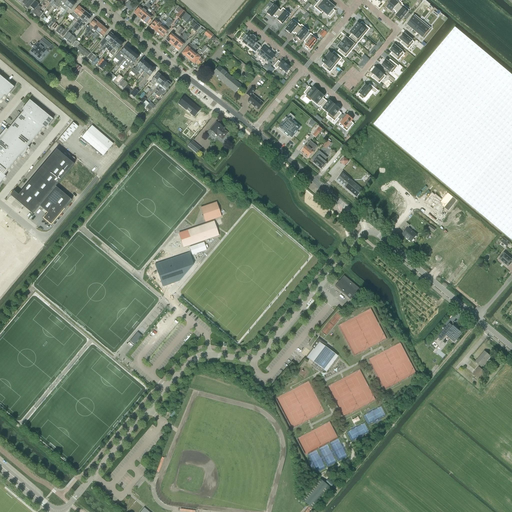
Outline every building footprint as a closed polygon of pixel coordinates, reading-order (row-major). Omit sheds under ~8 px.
[(24,6),(27,9),(30,7),(33,2),(30,0),(29,0),(25,6),(24,6)] [(62,0),(57,7),(58,9),(60,7),(61,8),(68,0),(62,0)] [(70,0),(68,0),(61,8),(60,10),(62,13),(64,10),(64,11),(72,1),(70,0)] [(140,7),(134,14),(137,17),(148,4),(147,4),(150,0),(147,0),(146,1),(145,2),(146,3),(144,5),(142,4),(140,7)] [(320,0),(319,0),(313,7),(321,14),(322,12),(329,3),(327,2),(328,1),(326,0),(324,0),(325,0),(324,0),(323,0),(323,1),(320,0)] [(397,0),(393,0),(387,8),(392,12),(393,10),(396,12),(402,4),(403,4),(397,0)] [(33,3),(33,2),(30,7),(34,11),(39,4),(35,1),(33,3)] [(72,1),(64,11),(65,11),(61,14),(63,16),(67,12),(66,12),(69,9),(70,10),(75,4),(72,1)] [(266,13),(271,18),(273,16),(275,18),(276,17),(276,16),(280,11),(273,5),(270,3),(267,6),(270,9),(266,13)] [(329,3),(322,12),(330,18),(335,11),(332,9),(334,7),(329,3)] [(148,4),(137,17),(140,19),(149,9),(147,7),(149,5),(148,4)] [(396,12),(395,12),(397,14),(396,16),(401,20),(409,10),(402,4),(396,12)] [(71,15),(71,16),(74,19),(72,21),(82,9),(78,6),(73,13),(74,13),(71,15)] [(149,9),(140,19),(144,22),(156,7),(154,6),(150,10),(149,9)] [(38,17),(43,11),(38,7),(33,13),(38,17)] [(156,7),(144,22),(147,24),(153,18),(152,17),(155,14),(154,13),(157,9),(156,7)] [(280,11),(276,16),(276,17),(278,18),(277,20),(282,24),(285,21),(286,22),(288,19),(287,18),(290,14),(282,8),(280,11)] [(82,9),(72,21),(73,22),(75,19),(77,21),(76,22),(85,12),(82,9)] [(180,19),(186,13),(181,10),(178,14),(177,14),(175,15),(180,19)] [(85,12),(76,22),(77,23),(73,28),(76,30),(79,26),(88,15),(85,12)] [(153,30),(166,14),(165,15),(163,14),(160,18),(158,17),(150,27),(153,30)] [(166,14),(153,30),(156,32),(165,22),(163,21),(165,19),(168,15),(166,14)] [(88,15),(79,26),(80,27),(82,25),(83,26),(91,17),(88,15)] [(415,15),(407,25),(411,28),(419,18),(415,15)] [(419,18),(411,28),(415,31),(423,22),(419,18)] [(87,36),(98,23),(94,20),(89,26),(87,29),(86,29),(85,30),(85,33),(84,36),(86,37),(87,36)] [(293,20),(285,30),(290,34),(291,32),(294,34),(295,33),(300,26),(293,20)] [(159,35),(170,23),(168,22),(167,23),(165,22),(156,32),(159,35)] [(355,26),(354,28),(364,36),(370,29),(362,22),(360,25),(358,23),(358,24),(357,23),(355,25),(355,26)] [(423,22),(415,31),(419,34),(427,25),(423,22)] [(93,35),(101,25),(98,23),(87,36),(88,37),(92,33),(93,35)] [(170,23),(159,35),(163,38),(170,29),(168,28),(171,24),(170,23)] [(93,42),(104,28),(101,25),(93,35),(94,36),(93,38),(94,39),(92,42),(93,42)] [(300,26),(295,33),(297,35),(295,37),(300,41),(303,38),(305,40),(310,33),(301,25),(300,26)] [(427,25),(419,34),(423,38),(431,28),(427,25)] [(61,35),(66,29),(65,29),(64,30),(60,27),(56,32),(60,35),(61,35)] [(169,43),(181,29),(179,27),(175,31),(176,32),(173,35),(171,33),(166,40),(169,43)] [(104,28),(93,42),(94,43),(101,35),(102,37),(107,31),(104,28)] [(325,28),(320,35),(323,37),(328,30),(325,28)] [(352,34),(350,37),(358,43),(364,36),(354,28),(350,33),(352,34)] [(511,75),(455,28),(374,125),(511,240),(511,75)] [(181,29),(169,43),(172,46),(178,39),(181,36),(180,35),(184,31),(181,29)] [(215,39),(217,37),(208,30),(204,34),(210,39),(212,37),(215,39)] [(102,50),(114,36),(110,33),(105,39),(104,39),(99,45),(101,47),(100,48),(102,50)] [(178,39),(172,46),(175,48),(185,36),(186,35),(184,33),(182,36),(183,36),(182,37),(181,36),(178,39)] [(245,35),(242,38),(244,40),(243,41),(244,41),(245,41),(248,44),(246,45),(255,53),(260,47),(257,44),(258,42),(255,39),(256,38),(252,35),(251,36),(248,34),(246,36),(245,35)] [(310,34),(304,42),(306,44),(304,46),(305,47),(305,48),(308,50),(308,49),(309,50),(318,40),(310,34)] [(402,41),(400,43),(408,50),(414,42),(404,34),(400,39),(402,41)] [(185,36),(175,48),(179,51),(187,41),(186,40),(188,38),(186,36),(186,35),(185,36)] [(112,45),(117,38),(114,36),(102,50),(104,51),(107,47),(110,43),(112,45)] [(346,38),(342,42),(352,51),(358,43),(350,37),(348,39),(346,38)] [(109,54),(120,41),(117,38),(112,45),(109,48),(112,51),(109,54)] [(185,57),(194,45),(198,41),(195,39),(191,44),(190,44),(188,47),(182,54),(185,57)] [(71,45),(76,49),(80,44),(75,40),(71,45)] [(120,41),(109,54),(112,57),(123,44),(120,41)] [(340,43),(338,46),(338,47),(340,49),(338,51),(346,58),(352,51),(342,42),(341,44),(340,43)] [(30,52),(39,59),(46,50),(37,43),(35,46),(34,46),(32,48),(32,49),(30,52)] [(194,45),(185,57),(188,59),(194,52),(198,48),(194,45)] [(393,46),(390,49),(391,49),(390,50),(392,52),(390,55),(398,61),(404,54),(395,45),(394,46),(393,46)] [(201,50),(191,62),(194,65),(195,63),(198,66),(203,60),(200,58),(199,56),(201,53),(202,54),(207,48),(204,46),(203,47),(201,50)] [(116,65),(129,49),(126,47),(121,53),(123,54),(111,68),(113,69),(116,65)] [(264,47),(258,54),(262,58),(261,58),(264,61),(265,60),(268,63),(267,65),(270,67),(272,65),(269,63),(274,57),(271,55),(272,54),(270,52),(268,51),(269,51),(268,50),(268,51),(264,47)] [(125,62),(133,52),(129,49),(116,65),(118,67),(123,61),(125,62)] [(194,52),(188,59),(191,62),(201,50),(199,49),(195,53),(194,52)] [(125,68),(136,55),(133,52),(125,62),(126,63),(123,66),(125,68)] [(330,53),(326,57),(336,66),(342,58),(334,52),(332,54),(330,53)] [(91,54),(87,59),(91,62),(96,57),(91,54)] [(136,55),(125,68),(126,69),(129,66),(131,68),(133,66),(132,66),(139,57),(136,55)] [(324,64),(322,66),(330,73),(336,66),(326,57),(322,62),(324,64)] [(135,75),(146,63),(142,60),(137,66),(134,69),(133,68),(130,72),(135,75)] [(386,61),(382,66),(392,74),(398,66),(390,60),(388,62),(386,61)] [(100,66),(99,67),(102,70),(107,64),(104,61),(100,66)] [(278,62),(273,67),(276,70),(278,68),(286,74),(290,68),(282,62),(280,64),(278,62)] [(146,63),(135,75),(136,77),(139,73),(141,75),(143,71),(148,65),(146,63)] [(78,65),(71,73),(75,76),(82,68),(78,65)] [(140,82),(152,68),(148,65),(143,71),(145,73),(142,76),(138,80),(140,82)] [(235,93),(241,86),(219,67),(213,74),(235,93)] [(152,68),(140,82),(138,85),(140,87),(147,79),(145,78),(148,75),(150,77),(155,70),(152,68)] [(373,75),(371,77),(379,84),(386,76),(376,68),(372,73),(373,75)] [(153,85),(161,76),(158,73),(154,78),(153,78),(152,78),(152,79),(152,80),(150,82),(153,85)] [(114,80),(118,83),(122,78),(118,75),(114,80)] [(161,76),(153,85),(151,89),(153,91),(156,87),(155,87),(158,83),(159,85),(164,79),(161,76)] [(164,79),(159,85),(161,86),(158,89),(154,93),(156,95),(160,91),(168,81),(164,79)] [(123,80),(119,84),(124,88),(127,84),(123,80)] [(160,91),(156,95),(158,97),(161,95),(162,96),(165,92),(169,89),(168,88),(171,84),(168,81),(160,91)] [(6,82),(0,88),(0,92),(2,94),(6,89),(10,85),(6,82)] [(360,94),(358,96),(363,100),(371,91),(375,94),(378,91),(370,84),(368,87),(366,85),(359,93),(360,94)] [(10,85),(6,89),(10,93),(14,88),(10,85)] [(309,87),(304,93),(306,95),(305,97),(311,102),(311,101),(319,92),(313,87),(312,89),(309,87)] [(134,98),(139,92),(134,88),(129,94),(130,94),(128,96),(132,99),(134,98)] [(251,88),(246,94),(250,97),(251,98),(248,102),(258,110),(263,104),(252,95),(255,91),(251,88)] [(6,89),(2,94),(4,96),(6,98),(10,93),(6,89)] [(319,92),(311,101),(320,108),(320,107),(325,100),(323,98),(324,96),(319,92)] [(184,97),(178,104),(194,117),(200,110),(184,97)] [(325,100),(320,107),(328,113),(335,105),(329,101),(328,102),(325,100)] [(328,113),(327,115),(335,122),(341,114),(339,112),(340,110),(338,108),(339,107),(336,104),(335,105),(328,113)] [(25,105),(22,110),(23,111),(26,113),(29,116),(33,120),(37,115),(33,112),(30,109),(26,106),(25,105)] [(23,111),(20,115),(30,123),(33,120),(29,116),(26,113),(23,111)] [(20,115),(17,119),(27,127),(30,123),(20,115)] [(37,115),(33,120),(37,123),(41,126),(43,128),(45,129),(49,125),(45,121),(41,118),(37,115)] [(289,115),(278,128),(284,132),(283,134),(287,137),(288,136),(291,138),(294,135),(295,136),(301,130),(291,122),(293,118),(289,115)] [(347,115),(339,125),(347,132),(354,124),(351,122),(353,120),(352,119),(352,118),(349,115),(348,116),(347,115)] [(17,119),(14,123),(24,131),(27,127),(17,119)] [(33,120),(30,123),(40,132),(43,128),(41,126),(37,123),(33,120)] [(212,132),(217,136),(222,140),(228,133),(223,129),(224,129),(216,122),(210,130),(207,133),(209,135),(212,132)] [(14,123),(11,127),(21,135),(24,131),(14,123)] [(30,123),(27,127),(37,136),(40,132),(30,123)] [(73,123),(60,138),(65,142),(78,127),(73,123)] [(92,126),(81,138),(103,156),(113,144),(92,126)] [(11,127),(8,130),(18,139),(21,135),(11,127)] [(27,127),(24,131),(34,139),(37,136),(27,127)] [(6,129),(2,134),(14,143),(18,139),(8,130),(6,129)] [(312,135),(316,138),(320,132),(317,129),(312,135)] [(24,131),(21,135),(31,143),(34,139),(24,131)] [(187,133),(183,137),(190,142),(193,137),(187,133)] [(2,134),(0,136),(0,140),(10,148),(14,143),(2,134)] [(21,135),(18,139),(28,147),(31,143),(21,135)] [(18,139),(14,143),(25,153),(29,148),(28,147),(18,139)] [(0,140),(0,146),(7,152),(10,148),(0,140)] [(323,145),(326,148),(332,143),(329,140),(323,145)] [(197,154),(201,149),(192,141),(187,146),(197,154)] [(314,151),(317,147),(310,141),(307,145),(301,152),(308,158),(314,151)] [(14,143),(10,148),(20,157),(21,158),(25,153),(14,143)] [(10,148),(7,152),(17,160),(20,157),(10,148)] [(14,192),(10,196),(32,214),(32,215),(39,206),(55,187),(74,165),(56,150),(36,174),(20,194),(18,195),(14,192)] [(297,150),(290,156),(293,159),(300,153),(297,150)] [(324,156),(319,151),(316,154),(319,156),(314,163),(322,170),(328,163),(322,158),(324,156)] [(7,152),(3,156),(14,164),(17,160),(7,152)] [(3,156),(0,160),(11,168),(14,164),(3,156)] [(340,162),(345,166),(349,161),(344,157),(340,162)] [(0,160),(0,159),(0,165),(7,172),(11,168),(0,160)] [(337,181),(345,187),(357,197),(363,190),(343,174),(337,181)] [(71,200),(55,187),(40,206),(47,213),(43,219),(51,225),(71,200)] [(414,210),(419,204),(404,191),(398,197),(414,210)] [(432,196),(427,203),(429,205),(428,206),(434,211),(435,209),(438,211),(442,206),(448,211),(457,201),(448,193),(441,202),(435,197),(435,198),(432,196)] [(216,202),(200,208),(205,222),(221,217),(216,202)] [(0,234),(11,243),(15,239),(2,228),(4,226),(0,222),(0,220),(4,217),(0,213),(0,234)] [(181,232),(179,233),(183,248),(186,247),(219,236),(214,221),(181,232)] [(411,242),(417,235),(408,228),(410,226),(406,223),(402,229),(405,232),(402,235),(411,242)] [(504,237),(501,242),(508,246),(511,242),(504,237)] [(204,243),(189,247),(192,255),(206,250),(206,249),(208,248),(207,244),(204,245),(204,243)] [(189,253),(154,264),(162,287),(179,281),(193,265),(189,253)] [(505,264),(508,267),(511,263),(511,260),(504,254),(499,260),(503,262),(502,263),(503,263),(504,264),(505,265),(505,264)] [(359,289),(344,277),(335,287),(346,296),(348,294),(352,297),(359,289)] [(435,341),(434,342),(437,345),(438,344),(445,336),(449,340),(451,338),(454,341),(460,334),(456,332),(457,331),(452,327),(451,328),(448,325),(435,341)] [(142,336),(138,332),(137,332),(130,341),(130,342),(134,345),(142,336)] [(327,345),(318,339),(312,348),(313,349),(306,358),(310,361),(310,360),(322,369),(333,354),(325,348),(327,345)] [(482,367),(491,357),(484,351),(475,362),(482,367)] [(478,367),(472,374),(479,380),(483,376),(485,373),(480,369),(478,367)] [(301,500),(307,505),(313,509),(331,488),(319,479),(301,500)]
